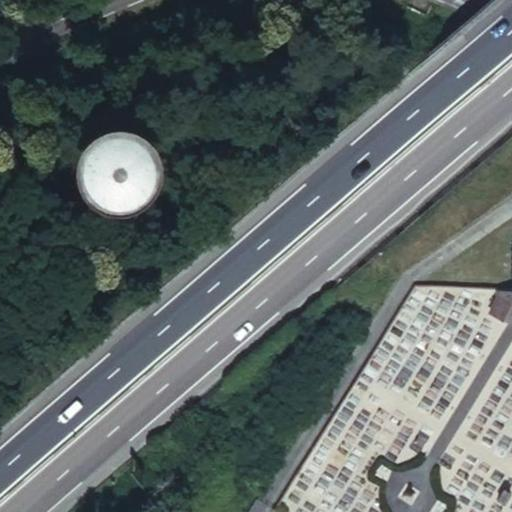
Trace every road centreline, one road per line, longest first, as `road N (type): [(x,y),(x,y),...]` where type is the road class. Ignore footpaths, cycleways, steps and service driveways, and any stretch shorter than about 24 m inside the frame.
road 1 (trunk): [(511,23),(0,466)]
road 2 (trunk): [(11,511),(511,82)]
